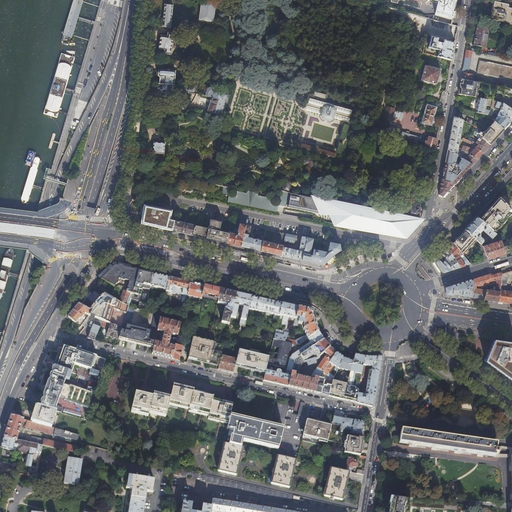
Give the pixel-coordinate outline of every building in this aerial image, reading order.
[(82,0),(73,0),(72,4),(62,40),(62,43),(63,45),(68,46),(70,44),(71,41),(82,5),(83,1),(82,0)] [(199,20),(200,20),(210,22),(211,22),(214,3),(209,2),(208,1),(207,0),(206,1),(205,1),(205,2),(201,2),(199,13),(200,13),(199,20)] [(390,0),(390,2),(397,4),(398,1),(400,0),(404,1),(404,0),(431,0),(437,1),(434,14),(452,18),(455,0),(390,0)] [(511,8),(509,8),(510,6),(508,5),(494,2),(493,3),(492,3),(490,15),(491,15),(490,18),(491,19),(491,20),(511,24),(511,8)] [(162,27),(170,29),(172,5),(164,4),(163,10),(162,23),(161,24),(161,25),(162,26),(162,27)] [(476,26),(473,45),(484,47),(488,28),(476,26)] [(160,36),(157,49),(164,50),(163,54),(170,55),(173,34),(167,33),(166,37),(160,36)] [(453,48),(454,43),(443,40),(443,42),(441,43),(437,42),(438,39),(431,37),(428,48),(438,51),(437,57),(451,61),(453,48)] [(466,51),(462,69),(469,70),(471,58),(470,58),(471,52),(466,51)] [(75,57),(62,52),(44,114),(57,119),(75,57)] [(511,68),(479,61),(477,73),(511,80),(511,68)] [(424,66),(420,80),(436,84),(440,70),(424,66)] [(172,85),(174,86),(175,71),(158,70),(158,78),(159,78),(159,84),(172,85)] [(460,79),(462,79),(481,83),(482,77),(473,76),(468,75),(461,74),(460,79)] [(460,87),(459,95),(476,98),(476,96),(478,96),(479,95),(479,94),(478,94),(478,93),(477,93),(477,92),(485,93),(484,99),(493,101),(494,98),(496,98),(497,92),(502,93),(503,88),(482,83),(481,83),(462,79),(460,87)] [(190,91),(192,92),(192,89),(194,89),(194,86),(193,86),(193,84),(190,83),(190,86),(180,84),(180,86),(191,87),(190,91)] [(159,84),(157,84),(156,95),(158,97),(171,98),(172,85),(159,84)] [(214,114),(213,118),(219,120),(220,116),(221,116),(223,107),(225,99),(226,95),(211,91),(212,89),(206,87),(204,95),(211,98),(218,100),(214,114)] [(511,89),(503,88),(502,93),(502,95),(511,96),(511,89)] [(494,98),(493,101),(496,102),(498,102),(502,104),(511,110),(511,96),(502,95),(501,99),(496,98),(494,98)] [(207,112),(214,114),(218,100),(211,98),(207,112)] [(335,116),(336,114),(339,115),(350,118),(352,111),(310,98),(307,106),(322,110),(322,112),(321,116),(322,119),(330,122),(334,120),(335,116)] [(496,102),(493,101),(484,99),(479,98),(476,112),(491,115),(496,102)] [(496,102),(491,115),(497,117),(511,121),(511,120),(511,110),(502,104),(498,102),(496,102)] [(427,104),(424,113),(434,116),(437,107),(427,104)] [(384,117),(383,119),(391,122),(395,109),(387,107),(384,117)] [(434,116),(424,113),(421,123),(431,126),(434,116)] [(444,149),(456,156),(458,148),(463,121),(457,118),(453,117),(449,117),(446,131),(446,133),(444,149)] [(507,126),(511,122),(511,121),(497,117),(493,121),(494,121),(504,129),(505,129),(507,126)] [(481,139),(489,145),(504,129),(494,121),(484,132),(481,133),(480,132),(478,134),(482,138),(481,139)] [(391,127),(386,125),(384,132),(388,134),(388,135),(394,137),(394,136),(420,145),(434,150),(436,139),(428,137),(427,140),(421,138),(409,134),(409,132),(407,131),(406,133),(397,130),(390,128),(391,127)] [(458,148),(456,156),(460,157),(463,159),(472,164),(476,160),(479,157),(483,152),(489,145),(481,139),(482,138),(478,134),(476,133),(476,134),(474,133),(474,132),(472,135),(477,141),(474,144),(471,142),(470,144),(471,145),(472,144),(476,146),(474,149),(467,147),(462,146),(462,149),(458,148)] [(152,142),(151,153),(162,154),(163,143),(152,142)] [(456,156),(444,149),(441,164),(439,179),(437,194),(436,195),(438,197),(440,198),(441,197),(472,164),(463,159),(460,157),(456,156)] [(36,158),(35,159),(21,200),(22,203),(23,204),(26,204),(28,202),(29,199),(40,161),(40,159),(38,158),(36,158)] [(227,202),(236,204),(238,194),(239,190),(230,188),(231,185),(225,183),(226,180),(199,174),(198,174),(195,174),(194,174),(184,172),(182,176),(180,184),(184,185),(183,188),(191,190),(192,189),(191,189),(192,185),(196,186),(197,184),(200,185),(200,186),(205,188),(206,186),(208,186),(208,189),(212,190),(214,185),(218,186),(219,186),(223,187),(221,194),(229,195),(227,202)] [(284,180),(283,184),(284,184),(283,190),(290,191),(292,182),(285,181),(285,180),(284,180)] [(247,191),(239,190),(238,194),(236,204),(259,209),(262,194),(261,192),(259,193),(258,193),(260,186),(252,184),(249,183),(248,183),(248,187),(247,191)] [(286,206),(287,204),(289,192),(282,190),(282,191),(269,188),(268,195),(266,195),(264,193),(262,194),(259,209),(278,212),(279,205),(282,206),(286,206)] [(384,215),(291,196),(288,209),(319,215),(321,220),(333,220),(334,224),(337,229),(356,233),(360,233),(405,242),(420,226),(417,222),(384,215)] [(479,219),(480,220),(493,231),(511,210),(510,209),(509,209),(507,207),(508,206),(504,203),(504,202),(499,197),(497,199),(495,197),(494,197),(497,200),(479,219)] [(141,224),(172,231),(174,221),(169,220),(171,210),(151,206),(144,205),(142,214),(141,224)] [(410,208),(409,214),(419,216),(420,209),(413,207),(410,208)] [(469,225),(465,230),(476,240),(480,244),(483,242),(483,240),(482,240),(483,239),(481,237),(480,238),(479,237),(479,232),(480,231),(483,231),(491,239),(496,234),(493,231),(480,220),(479,219),(477,217),(474,220),(469,225)] [(194,226),(192,236),(196,237),(209,240),(220,242),(226,244),(228,233),(219,231),(221,221),(210,218),(207,229),(194,226)] [(174,221),(172,231),(177,232),(182,234),(188,235),(192,236),(194,226),(174,221)] [(228,233),(226,244),(229,244),(236,246),(240,247),(245,226),(238,224),(237,229),(234,228),(234,232),(229,231),(228,233)] [(245,226),(240,247),(245,248),(250,249),(255,250),(260,252),(262,241),(265,229),(256,228),(254,235),(260,236),(259,240),(257,240),(256,240),(247,238),(247,235),(248,235),(250,227),(245,226)] [(476,240),(465,230),(456,239),(453,243),(461,254),(463,256),(476,240)] [(285,233),(278,232),(276,243),(282,244),(283,241),(285,233)] [(296,236),(285,233),(283,241),(294,243),(296,236)] [(282,247),(280,256),(302,261),(307,238),(301,237),(299,247),(299,248),(298,251),(282,247)] [(307,238),(302,261),(323,266),(326,262),(329,259),(333,256),(336,253),(340,251),(340,247),(339,244),(329,242),(328,250),(325,250),(324,252),(313,249),(312,255),(309,255),(311,245),(313,239),(307,238)] [(461,254),(453,243),(449,240),(447,242),(444,245),(448,249),(454,259),(460,268),(470,265),(463,256),(461,254)] [(262,241),(260,252),(267,253),(273,255),(280,256),(282,247),(282,246),(275,244),(271,243),(262,241)] [(482,247),(486,260),(495,257),(504,254),(500,241),(482,247)] [(454,259),(448,249),(444,245),(432,259),(431,260),(431,261),(431,263),(432,265),(434,269),(437,274),(441,271),(443,273),(460,268),(456,261),(454,259)] [(0,298),(14,254),(13,250),(11,248),(7,250),(5,253),(0,270),(0,298)] [(112,269),(101,280),(113,287),(114,287),(118,283),(118,282),(128,284),(127,290),(123,289),(123,288),(119,286),(119,287),(116,287),(116,288),(118,290),(132,294),(134,287),(138,271),(132,270),(127,269),(117,267),(116,267),(114,267),(113,268),(112,269)] [(132,294),(128,306),(128,308),(133,309),(144,312),(150,287),(153,275),(142,272),(140,272),(136,288),(134,287),(132,294)] [(501,274),(501,272),(490,276),(487,285),(486,291),(483,300),(487,301),(490,301),(491,301),(494,302),(498,302),(501,274)] [(511,304),(511,283),(511,287),(511,292),(511,291),(509,290),(509,292),(506,291),(506,286),(505,286),(507,272),(501,274),(498,302),(502,303),(507,304),(511,304)] [(473,284),(472,289),(475,289),(476,286),(477,286),(487,285),(490,276),(490,274),(472,280),(473,284)] [(153,275),(150,287),(166,290),(169,278),(161,276),(153,275)] [(166,290),(166,291),(186,296),(189,283),(178,280),(169,278),(166,290)] [(466,298),(471,298),(472,289),(473,284),(472,280),(445,289),(445,292),(445,295),(456,296),(465,297),(466,298)] [(197,285),(189,283),(186,296),(201,300),(201,297),(204,286),(197,285)] [(208,287),(204,286),(201,297),(207,298),(207,296),(213,298),(213,300),(218,301),(220,290),(217,289),(212,288),(208,287)] [(128,306),(132,294),(118,290),(116,288),(114,287),(113,287),(112,291),(110,295),(120,299),(119,303),(128,306)] [(472,289),(471,298),(483,300),(486,291),(475,289),(472,289)] [(232,293),(220,290),(218,301),(217,304),(228,306),(228,308),(227,308),(224,310),(220,323),(228,325),(230,318),(236,294),(232,293)] [(239,294),(236,294),(230,318),(235,319),(238,306),(241,307),(241,309),(243,309),(239,326),(244,327),(244,325),(248,310),(251,297),(247,296),(243,295),(239,294)] [(102,322),(121,329),(128,308),(128,306),(119,303),(109,298),(103,295),(96,303),(89,312),(90,312),(88,316),(95,319),(102,322)] [(256,298),(251,297),(248,310),(260,312),(266,313),(265,315),(268,316),(269,314),(274,315),(272,320),(277,321),(278,317),(279,316),(281,304),(274,302),(256,298)] [(285,305),(281,304),(279,316),(283,317),(282,318),(281,325),(286,326),(285,330),(283,331),(282,331),(282,332),(275,330),(273,340),(284,343),(290,331),(286,330),(287,323),(286,323),(287,322),(293,323),(295,320),(298,308),(290,306),(285,305)] [(88,316),(90,312),(89,312),(78,305),(77,306),(75,308),(73,311),(67,317),(75,324),(78,320),(78,321),(81,318),(82,319),(84,318),(83,318),(85,315),(84,315),(85,314),(88,316)] [(128,308),(121,329),(120,331),(118,340),(135,344),(153,349),(154,343),(157,331),(159,320),(160,316),(162,309),(156,307),(150,331),(128,326),(133,309),(128,308)] [(304,309),(298,308),(295,320),(293,323),(292,326),(297,327),(298,325),(299,325),(300,326),(301,325),(302,325),(303,324),(305,329),(303,329),(306,336),(295,342),(289,341),(288,344),(291,344),(299,346),(307,340),(317,333),(316,329),(313,321),(311,317),(311,313),(310,312),(309,310),(304,309)] [(95,319),(87,339),(90,340),(94,341),(100,327),(102,322),(95,319)] [(154,343),(153,349),(151,355),(162,357),(172,360),(174,348),(168,346),(169,343),(175,344),(176,340),(170,338),(170,335),(177,336),(180,325),(159,320),(157,331),(158,332),(164,333),(161,345),(155,343),(154,343)] [(118,340),(120,331),(121,329),(102,322),(100,327),(108,330),(106,337),(112,339),(118,340)] [(265,372),(263,380),(263,382),(275,384),(287,387),(294,361),(300,357),(323,341),(329,337),(327,334),(324,334),(320,337),(319,335),(317,333),(307,340),(310,344),(291,356),(289,360),(288,359),(291,344),(288,344),(284,343),(273,340),(268,358),(267,365),(286,370),(285,376),(280,375),(280,374),(280,373),(279,372),(278,372),(277,372),(276,373),(276,374),(265,371),(265,372)] [(332,340),(329,337),(323,341),(300,357),(303,361),(305,360),(315,353),(318,356),(306,361),(306,362),(314,359),(319,357),(324,353),(329,348),(334,343),(332,340)] [(192,338),(188,358),(203,362),(218,366),(221,356),(223,346),(192,338)] [(490,350),(486,362),(510,379),(511,376),(511,343),(502,342),(493,341),(490,350)] [(294,361),(287,387),(299,390),(314,394),(318,379),(322,373),(328,365),(329,364),(336,353),(340,347),(338,345),(336,344),(331,349),(329,348),(324,353),(327,356),(325,358),(324,358),(311,378),(314,378),(313,381),(295,376),(295,374),(299,375),(302,364),(305,363),(303,361),(300,357),(294,361)] [(174,348),(172,360),(178,361),(179,354),(181,347),(175,345),(174,348)] [(236,358),(235,365),(250,369),(265,372),(265,371),(267,365),(268,358),(238,351),(236,358)] [(339,356),(336,353),(329,364),(335,368),(334,370),(336,372),(338,369),(343,358),(339,356)] [(373,355),(373,358),(369,358),(364,357),(361,379),(362,379),(365,366),(372,368),(371,372),(369,371),(364,396),(358,395),(356,404),(371,408),(374,405),(376,394),(379,376),(381,359),(379,358),(379,354),(376,354),(373,355)] [(364,357),(363,357),(363,356),(360,355),(360,357),(358,356),(355,355),(354,356),(353,361),(349,373),(346,384),(342,401),(349,402),(356,404),(358,395),(361,379),(364,357)] [(221,356),(218,366),(217,371),(225,372),(232,374),(233,373),(235,365),(236,358),(234,357),(233,359),(221,356)] [(348,360),(343,358),(338,369),(349,373),(353,361),(348,360)] [(314,359),(306,362),(308,367),(316,364),(314,359)] [(329,366),(328,365),(322,373),(328,377),(333,380),(334,378),(328,374),(331,368),(329,367),(329,366)] [(93,394),(69,386),(69,387),(64,385),(68,372),(56,368),(54,367),(47,385),(43,384),(41,388),(40,393),(44,394),(44,396),(40,407),(56,412),(61,413),(62,409),(56,407),(59,398),(64,400),(64,401),(88,409),(93,394)] [(318,379),(314,394),(321,395),(328,397),(331,383),(332,381),(333,380),(328,377),(322,373),(318,379)] [(158,375),(156,382),(163,383),(165,377),(158,375)] [(346,384),(332,381),(331,383),(328,397),(335,399),(342,401),(346,384)] [(173,386),(170,399),(161,397),(153,395),(152,398),(144,397),(135,394),(131,411),(149,415),(149,412),(166,416),(169,404),(189,409),(193,393),(193,390),(181,388),(173,386)] [(213,397),(201,395),(193,393),(189,409),(189,410),(209,415),(208,418),(228,423),(229,418),(232,405),(221,402),(212,400),(213,397)] [(33,415),(31,422),(51,428),(56,412),(40,407),(36,406),(33,415)] [(338,413),(334,412),(331,424),(340,426),(343,414),(338,413)] [(352,421),(347,420),(348,415),(346,414),(343,414),(340,426),(339,432),(338,435),(343,436),(344,429),(351,430),(352,421)] [(3,438),(15,440),(16,441),(19,434),(17,433),(18,433),(19,433),(22,422),(25,423),(24,428),(51,435),(51,433),(53,428),(51,428),(31,422),(21,420),(10,417),(5,431),(3,438)] [(228,423),(226,430),(227,430),(227,431),(229,431),(229,430),(233,431),(230,446),(239,448),(241,440),(278,448),(282,431),(267,427),(245,422),(229,418),(228,423)] [(318,424),(306,421),(302,436),(327,442),(330,430),(330,427),(318,424)] [(351,430),(350,434),(361,436),(362,429),(363,422),(352,421),(351,430)] [(51,433),(54,434),(53,438),(77,443),(79,436),(53,428),(51,433)] [(327,442),(325,451),(359,457),(360,457),(362,445),(362,439),(357,439),(357,440),(343,436),(338,435),(339,432),(330,430),(327,442)] [(434,448),(494,457),(501,458),(510,460),(510,455),(511,455),(511,451),(511,449),(504,446),(496,443),(400,430),(398,443),(420,446),(434,448)] [(3,438),(0,449),(13,451),(14,447),(17,448),(18,446),(14,445),(15,440),(3,438)] [(31,444),(42,446),(44,440),(32,438),(31,443),(31,444)] [(42,446),(47,447),(75,453),(75,452),(77,444),(75,444),(74,446),(44,440),(42,446)] [(40,456),(42,450),(42,446),(31,444),(19,441),(18,446),(17,448),(16,452),(35,456),(36,455),(40,456)] [(239,448),(230,446),(224,444),(218,472),(236,476),(242,448),(239,448)] [(295,461),(277,457),(270,484),(289,488),(295,461)] [(68,458),(64,483),(78,486),(82,461),(68,458)] [(345,472),(348,473),(350,473),(351,467),(356,468),(356,465),(357,462),(352,462),(353,460),(347,459),(345,472)] [(31,467),(29,476),(36,477),(38,468),(31,467)] [(174,468),(173,475),(193,479),(193,480),(206,482),(218,484),(218,485),(230,487),(230,488),(242,490),(242,491),(254,493),(254,494),(267,495),(266,496),(279,498),(278,499),(292,501),(293,496),(253,486),(231,481),(182,471),(182,470),(174,468)] [(345,472),(329,469),(323,496),(329,498),(329,499),(334,500),(335,499),(342,501),(344,491),(348,473),(345,472)] [(131,488),(125,511),(139,511),(142,497),(143,497),(143,495),(144,491),(149,492),(152,481),(143,479),(137,478),(137,477),(128,475),(125,487),(131,488)] [(388,511),(407,511),(409,502),(409,501),(408,501),(392,499),(392,500),(391,499),(388,511)] [(282,511),(267,509),(264,508),(264,509),(246,506),(246,505),(243,505),(243,506),(228,503),(228,502),(225,502),(225,503),(212,501),(211,508),(202,506),(201,511),(191,510),(192,505),(183,503),(181,511),(282,511)]
